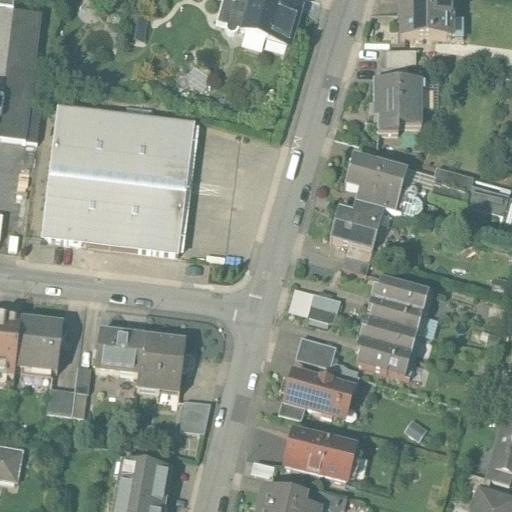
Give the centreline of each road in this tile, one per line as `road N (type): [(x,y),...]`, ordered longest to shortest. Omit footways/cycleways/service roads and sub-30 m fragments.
road 1 (residential): [(259,308),(350,0)]
road 2 (residential): [(0,276),(259,308)]
road 3 (residential): [(210,511),(259,308)]
